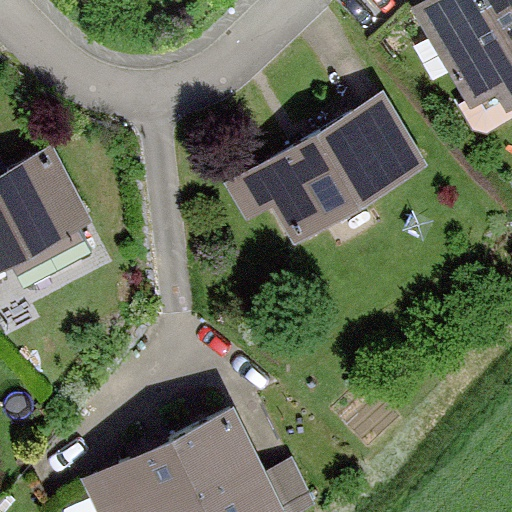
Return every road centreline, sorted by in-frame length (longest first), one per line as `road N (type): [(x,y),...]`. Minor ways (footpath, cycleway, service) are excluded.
road 1 (residential): [(0,2),(62,66),(143,99),(213,73),(288,0)]
road 2 (unknown): [(143,99),(175,358)]
